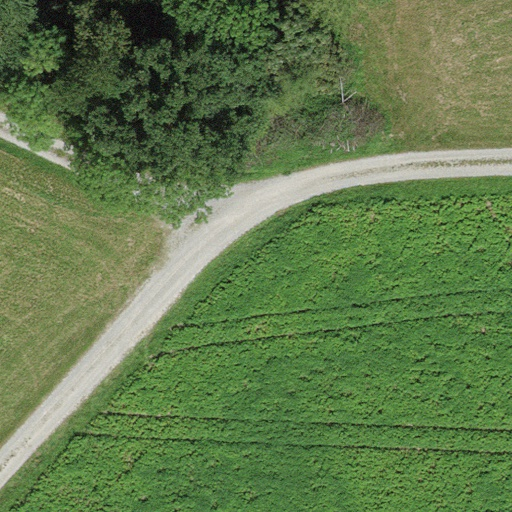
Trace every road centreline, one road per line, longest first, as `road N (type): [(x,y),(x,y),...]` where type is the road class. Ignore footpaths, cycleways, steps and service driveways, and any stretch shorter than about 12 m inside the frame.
road 1 (track): [(511,173),(357,182),(282,201),(227,227),(0,475)]
road 2 (track): [(0,125),(227,227)]
